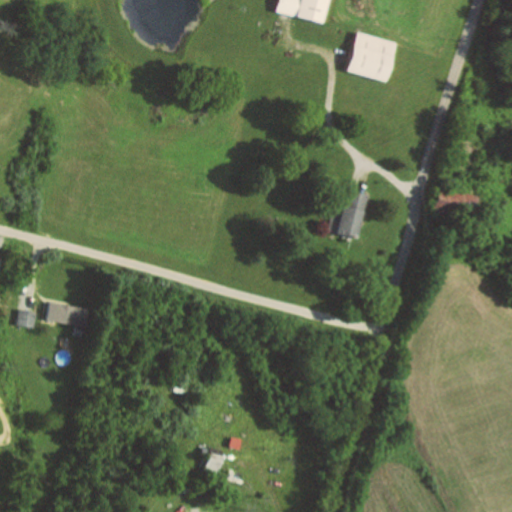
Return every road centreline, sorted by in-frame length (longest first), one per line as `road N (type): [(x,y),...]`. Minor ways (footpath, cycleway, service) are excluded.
road 1 (residential): [(325,511),(477,0)]
road 2 (residential): [(382,328),(0,228)]
